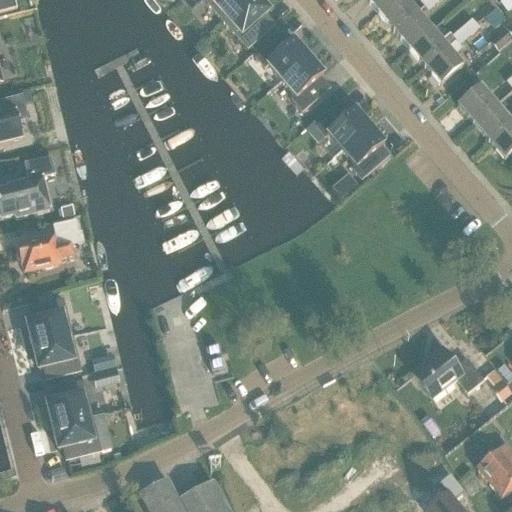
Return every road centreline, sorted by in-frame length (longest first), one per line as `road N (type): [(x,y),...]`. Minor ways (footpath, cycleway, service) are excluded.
road 1 (unclassified): [(34,501),(153,462),(511,265)]
road 2 (residential): [(511,238),(307,0)]
road 3 (residential): [(34,501),(0,360)]
